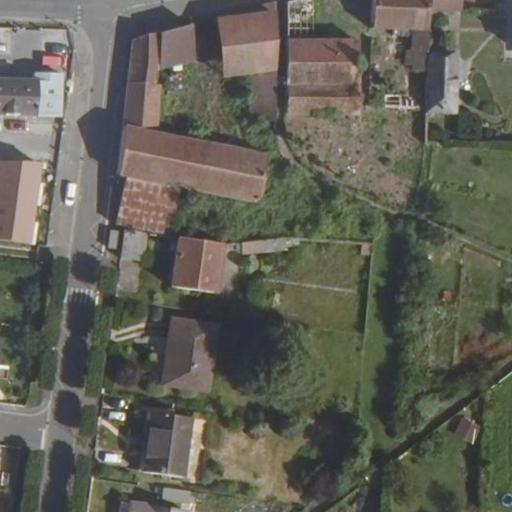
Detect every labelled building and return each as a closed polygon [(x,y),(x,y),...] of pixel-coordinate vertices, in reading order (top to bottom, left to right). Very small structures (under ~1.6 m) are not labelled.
[(285,113),(355,113),(355,107),(354,41),(311,41),(310,0),(293,0),(284,2),(285,113)] [(370,0),(370,29),(425,31),(425,0),(370,0)] [(425,32),(446,30),(446,23),(446,15),(455,13),(456,0),(425,0),(425,31),(425,32)] [(274,69),(274,2),(212,19),(222,77),(260,71),(274,69)] [(189,64),(192,25),(157,35),(155,70),(189,64)] [(162,78),(154,76),(155,70),(157,35),(131,42),(116,176),(126,179),(176,188),(259,203),(264,156),(153,132),(157,97),(157,91),(164,93),(165,87),(161,86),(162,78)] [(449,112),(452,60),(425,59),(424,111),(449,112)] [(258,122),(275,122),(274,77),(274,69),(260,71),(260,77),(258,122)] [(0,114),(43,116),(58,117),(60,76),(31,75),(31,82),(0,80),(0,114)] [(399,97),(382,96),(382,108),(382,109),(415,111),(416,102),(399,101),(399,97)] [(43,116),(41,129),(62,130),(63,117),(58,117),(43,116)] [(58,153),(62,130),(41,129),(39,151),(58,153)] [(147,233),(164,235),(176,188),(126,179),(113,228),(125,229),(147,233)] [(50,221),(53,199),(42,197),(39,220),(50,221)] [(147,233),(125,229),(121,260),(143,263),(147,233)] [(120,232),(110,231),(108,249),(118,250),(120,232)] [(214,295),(221,245),(178,238),(170,288),(214,295)] [(511,290),(511,271),(507,270),(501,286),(511,290)] [(167,320),(164,337),(157,384),(201,391),(211,327),(167,320)] [(184,421),(147,415),(138,474),(176,480),(184,421)] [(476,427),(460,419),(453,432),(469,441),(476,427)] [(184,495),(159,491),(157,504),(182,508),(184,495)]
